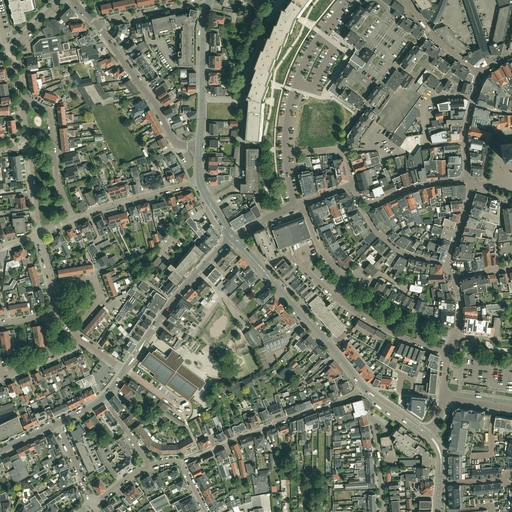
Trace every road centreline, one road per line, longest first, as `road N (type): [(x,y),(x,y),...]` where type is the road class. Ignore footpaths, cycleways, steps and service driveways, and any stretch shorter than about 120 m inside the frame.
road 1 (residential): [(362,386),(180,461)]
road 2 (tertiary): [(362,386),(233,239)]
road 3 (tertiary): [(125,370),(184,286),(233,239)]
road 4 (residential): [(285,153),(298,74),(348,0)]
road 5 (tertiary): [(199,146),(174,142),(96,25)]
road 6 (residential): [(452,279),(447,263),(387,241),(352,184)]
road 7 (unclassified): [(72,219),(198,181)]
